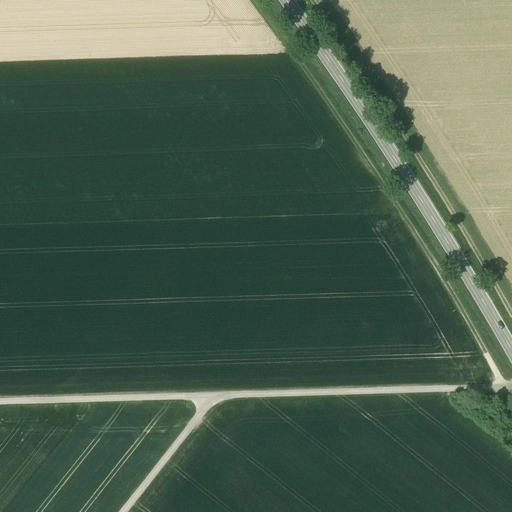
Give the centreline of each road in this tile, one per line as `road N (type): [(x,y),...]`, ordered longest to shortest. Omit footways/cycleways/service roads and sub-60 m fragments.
road 1 (track): [(498,382),(409,227),(253,0)]
road 2 (secondary): [(511,353),(375,130),(281,0)]
road 3 (track): [(511,314),(396,113),(319,0)]
road 4 (track): [(511,382),(204,394)]
road 5 (track): [(204,394),(0,400)]
road 6 (track): [(123,511),(205,409),(204,394)]
